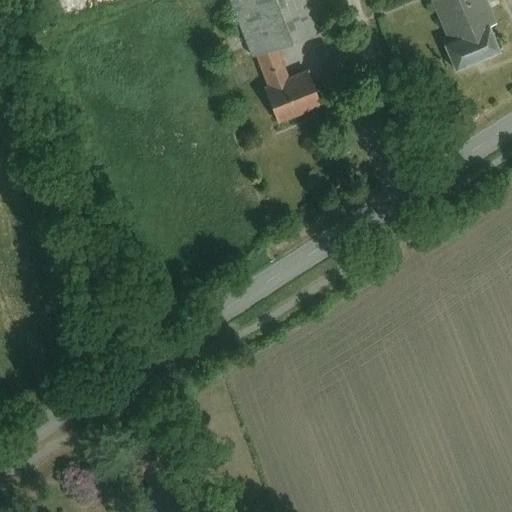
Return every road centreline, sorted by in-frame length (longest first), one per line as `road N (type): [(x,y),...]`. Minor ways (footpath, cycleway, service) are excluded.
road 1 (secondary): [(0,454),(511,125)]
road 2 (unknown): [(162,349),(98,170)]
